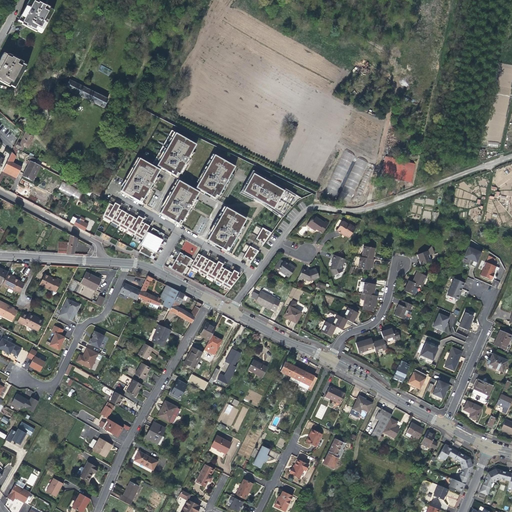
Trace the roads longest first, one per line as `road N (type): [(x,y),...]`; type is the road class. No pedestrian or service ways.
road 1 (unclassified): [(277,246),(308,208),(370,208),(511,156)]
road 2 (residential): [(95,511),(123,446),(207,300)]
road 3 (residential): [(16,375),(54,385),(81,329),(104,316),(127,261)]
road 4 (residential): [(327,364),(255,511)]
road 5 (residential): [(475,288),(491,296),(487,326),(443,426)]
road 6 (tertiary): [(327,364),(443,426)]
road 7 (tertiary): [(103,259),(94,241),(0,191)]
